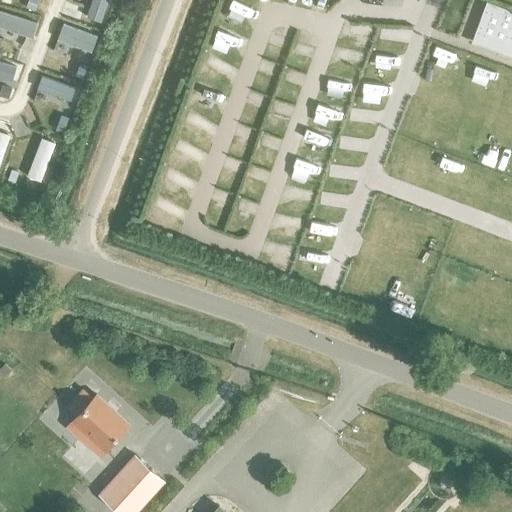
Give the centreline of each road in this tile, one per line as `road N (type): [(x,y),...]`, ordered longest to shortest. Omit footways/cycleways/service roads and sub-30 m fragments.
road 1 (tertiary): [(511,413),(73,258)]
road 2 (unknown): [(0,255),(46,268),(144,0)]
road 3 (tertiary): [(73,258),(167,0)]
